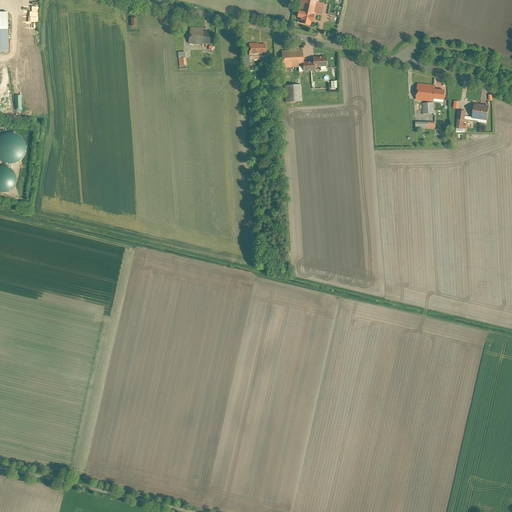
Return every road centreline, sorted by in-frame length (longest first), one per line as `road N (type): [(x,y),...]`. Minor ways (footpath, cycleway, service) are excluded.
road 1 (unclassified): [(146,0),(480,79)]
road 2 (unclassified): [(183,511),(0,468)]
